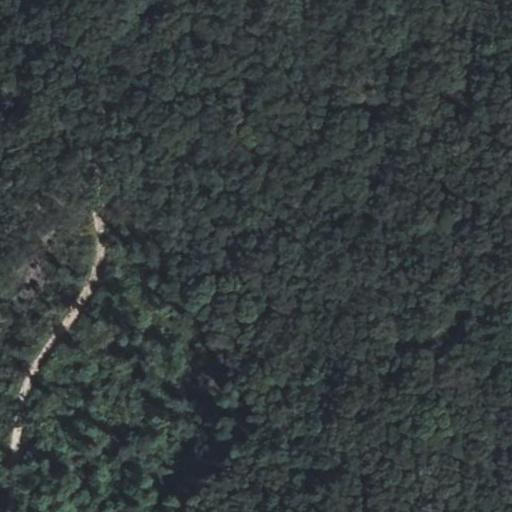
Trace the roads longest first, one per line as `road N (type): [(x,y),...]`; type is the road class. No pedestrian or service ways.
road 1 (track): [(12,511),(19,411),(33,372),(92,289),(101,258),(105,140)]
road 2 (track): [(105,140),(179,0)]
